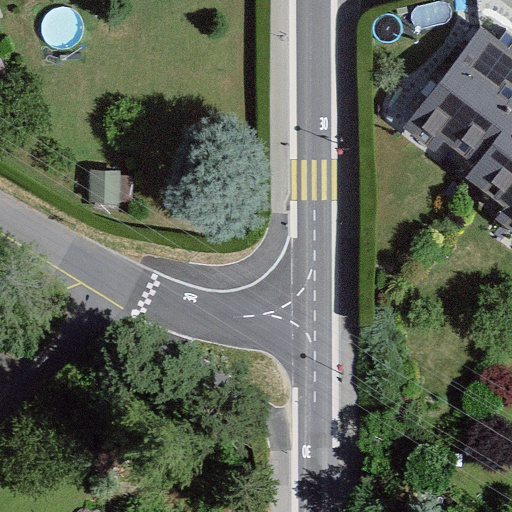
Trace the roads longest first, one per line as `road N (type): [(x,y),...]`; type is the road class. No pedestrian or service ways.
road 1 (residential): [(318,371),(320,0)]
road 2 (residential): [(0,211),(318,371)]
road 3 (residential): [(320,511),(318,371)]
